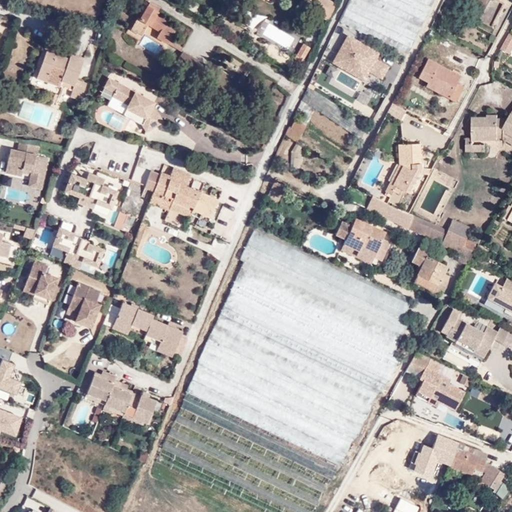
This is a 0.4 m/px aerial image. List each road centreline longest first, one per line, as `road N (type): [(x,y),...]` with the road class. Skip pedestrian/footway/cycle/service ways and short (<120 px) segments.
road 1 (residential): [(344,0),(175,379),(165,386),(120,364)]
road 2 (unknown): [(258,188),(97,138),(61,178),(55,195),(69,212)]
road 3 (residential): [(511,450),(496,454),(393,414),(362,449),(329,511)]
